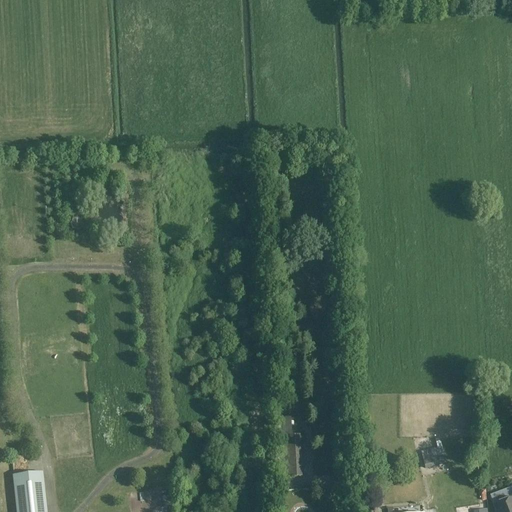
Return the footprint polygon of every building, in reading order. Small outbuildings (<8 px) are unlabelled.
[(289,353),(277,354),(280,388),(291,387),(289,353)] [(290,418),(276,419),(280,468),(285,468),(285,479),(303,477),(300,436),(292,437),(290,418)] [(439,448),(421,453),(425,470),(443,466),(439,448)] [(15,475),(17,511),(48,511),(45,473),(15,475)] [(495,511),(511,511),(511,498),(493,506),(495,511)]
